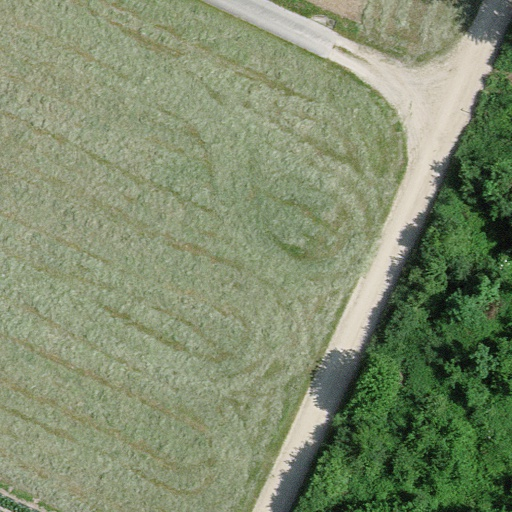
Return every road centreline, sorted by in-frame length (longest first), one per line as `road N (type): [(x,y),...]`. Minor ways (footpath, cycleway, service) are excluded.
road 1 (track): [(452,104),(266,511)]
road 2 (track): [(230,0),(452,104)]
